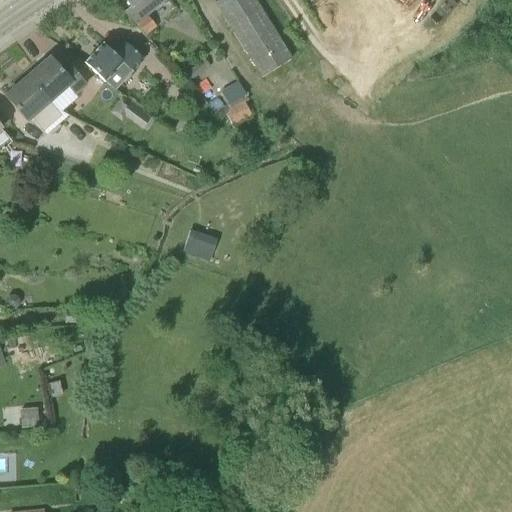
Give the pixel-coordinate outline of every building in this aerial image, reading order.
[(125,0),(131,6),(125,11),(145,36),(156,27),(145,14),(161,0),(125,0)] [(218,0),(214,2),(261,77),(291,58),(254,0),(218,0)] [(124,43),(113,54),(102,44),(84,62),(114,90),(122,81),(125,84),(132,77),(129,74),(146,56),(132,43),(128,46),(124,43)] [(53,107),(61,111),(73,102),(67,96),(71,93),(73,95),(84,85),(67,65),(60,71),(49,59),(27,78),(53,107)] [(188,76),(193,83),(213,68),(207,61),(188,76)] [(53,107),(27,78),(5,98),(26,122),(30,118),(46,136),(69,116),(61,112),(61,111),(53,107)] [(238,82),(220,92),(227,106),(241,99),(245,96),(238,82)] [(123,99),(116,112),(148,130),(156,118),(123,99)] [(241,99),(227,106),(225,107),(235,124),(250,115),(241,99)] [(189,230),(181,253),(207,263),(216,240),(189,230)] [(93,311),(67,311),(67,322),(93,321),(93,311)] [(12,339),(6,341),(8,350),(15,348),(12,339)] [(39,407),(22,408),(23,426),(40,425),(39,407)]
